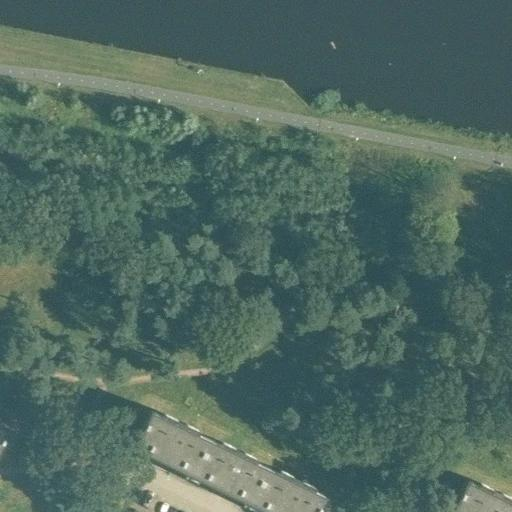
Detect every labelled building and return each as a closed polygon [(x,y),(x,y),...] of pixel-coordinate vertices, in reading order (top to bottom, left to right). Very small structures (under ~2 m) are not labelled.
[(163,416),(149,410),(131,448),(132,449),(134,445),(192,473),(190,477),(191,477),(209,439),(196,432),(197,429),(186,424),(185,424),(183,426),(175,422),(176,419),(164,413),(163,416)] [(0,445),(9,426),(0,421),(0,445)] [(248,505),(249,505),(267,467),(254,461),(255,458),(244,452),(243,452),(241,455),(233,451),(234,448),(234,447),(222,442),(221,445),(209,439),(191,477),(193,474),(250,501),(248,505)] [(301,480),(299,483),(291,479),(292,476),(291,476),(292,475),(280,470),(279,473),(267,467),(249,505),(251,502),(271,511),(316,511),(325,496),(312,489),(313,486),(302,480),(302,481),(301,480)] [(478,486),(465,479),(448,511),(511,511),(511,501),(511,502),(511,500),(511,497),(502,493),(501,493),(500,493),(499,496),(491,491),(492,489),(491,488),(480,482),(478,486)]
